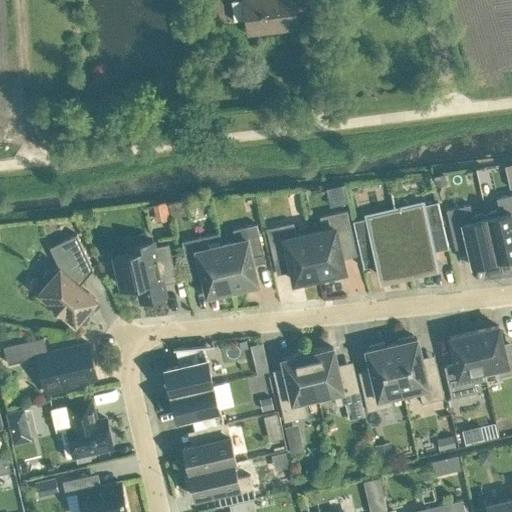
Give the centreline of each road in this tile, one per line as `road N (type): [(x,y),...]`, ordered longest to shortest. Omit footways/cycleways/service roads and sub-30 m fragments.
road 1 (residential): [(159,511),(128,385),(130,355),(148,336),(511,294)]
road 2 (unclassified): [(511,101),(30,161)]
